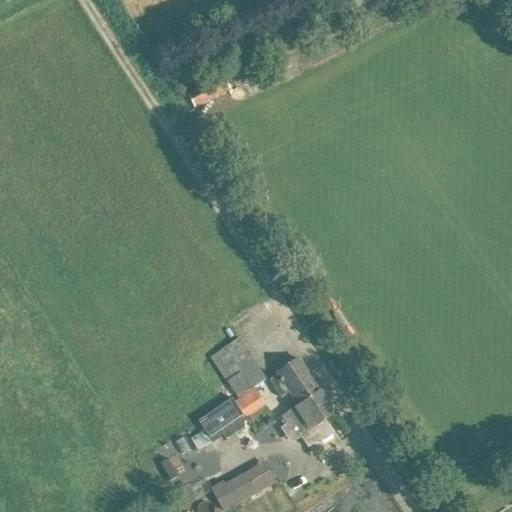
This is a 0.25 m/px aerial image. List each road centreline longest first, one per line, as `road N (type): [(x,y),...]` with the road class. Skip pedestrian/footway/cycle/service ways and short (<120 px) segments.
road 1 (track): [(275,292),(84,0)]
road 2 (unclassified): [(416,511),(275,292)]
